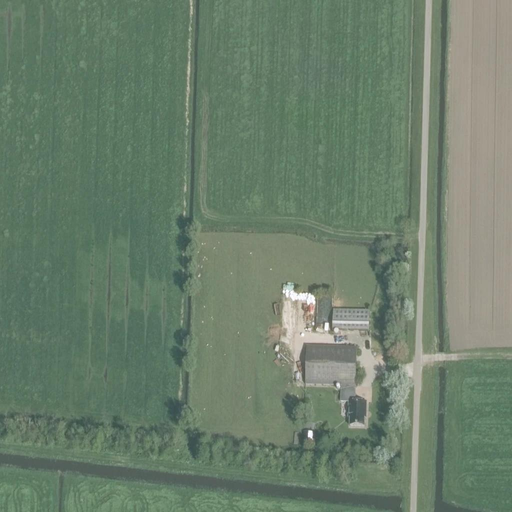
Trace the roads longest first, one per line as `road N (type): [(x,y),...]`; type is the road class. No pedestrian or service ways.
road 1 (unclassified): [(411,511),(427,0)]
road 2 (track): [(412,485),(0,445)]
